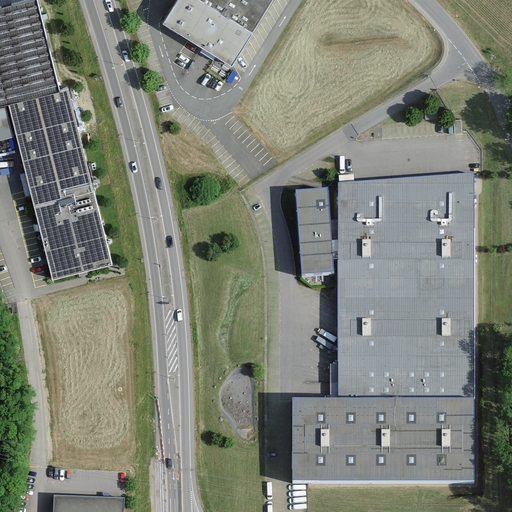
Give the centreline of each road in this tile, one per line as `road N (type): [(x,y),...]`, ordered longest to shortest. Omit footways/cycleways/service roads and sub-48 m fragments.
road 1 (secondary): [(88,0),(149,231),(168,511)]
road 2 (secondary): [(187,501),(176,281),(160,180),(108,0)]
road 3 (tertiary): [(423,0),(482,68),(511,126)]
